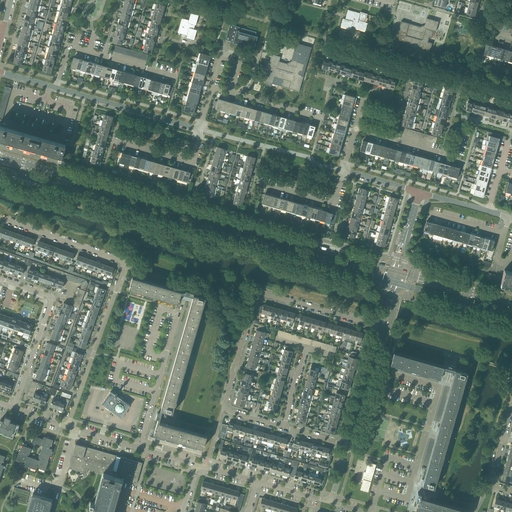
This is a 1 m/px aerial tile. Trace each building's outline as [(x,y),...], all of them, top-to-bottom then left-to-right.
[(436,1),(435,5),(436,5),(437,5),(437,7),(444,9),(445,8),(447,1),(441,0),(437,0),(437,1),(436,1)] [(125,1),(123,7),(132,9),(134,3),(125,1)] [(470,2),(468,8),(476,10),(478,4),(470,2)] [(30,3),(28,9),(37,11),(39,5),(30,3)] [(157,3),(155,9),(163,12),(165,6),(157,3)] [(61,5),(60,11),(68,14),(70,8),(61,5)] [(123,7),(122,13),(130,15),(132,9),(123,7)] [(476,10),(468,8),(466,14),(475,16),(476,10)] [(28,9),(26,14),(35,17),(37,11),(28,9)] [(155,9),(153,15),(162,18),(163,12),(155,9)] [(367,14),(360,12),(360,13),(348,10),(345,19),(343,18),(341,26),(351,29),(351,26),(356,27),(355,28),(365,31),(367,23),(365,22),(367,14)] [(60,11),(58,17),(67,20),(68,14),(60,11)] [(122,13),(120,19),(129,21),(130,15),(122,13)] [(187,35),(186,38),(194,40),(197,30),(194,29),(195,25),(196,25),(199,15),(191,13),(189,20),(182,18),(178,33),(187,35)] [(26,14),(25,20),(33,23),(35,17),(26,14)] [(153,15),(151,21),(160,24),(162,18),(153,15)] [(58,17),(56,23),(65,25),(67,20),(58,17)] [(393,48),(401,50),(403,43),(413,46),(411,53),(428,58),(432,43),(428,42),(429,37),(431,38),(434,31),(436,31),(439,21),(427,18),(426,18),(427,18),(424,28),(409,24),(409,23),(401,21),(399,28),(397,28),(395,35),(399,37),(398,41),(396,40),(393,48)] [(120,19),(118,25),(127,27),(129,21),(120,19)] [(25,20),(23,26),(32,29),(33,23),(25,20)] [(151,21),(150,27),(158,30),(160,24),(151,21)] [(56,23),(55,29),(63,31),(65,25),(56,23)] [(255,36),(256,32),(230,24),(226,40),(233,42),(233,43),(254,49),(258,37),(255,36)] [(118,25),(116,31),(125,33),(127,27),(118,25)] [(23,26),(21,32),(30,35),(32,29),(23,26)] [(150,27),(148,33),(157,36),(158,30),(150,27)] [(55,29),(53,35),(62,37),(63,31),(55,29)] [(116,31),(115,37),(123,39),(125,33),(116,31)] [(21,32),(20,38),(28,41),(30,35),(21,32)] [(144,39),(146,39),(155,42),(157,36),(148,33),(146,33),(144,39)] [(53,35),(51,41),(60,43),(62,37),(53,35)] [(123,39),(115,37),(113,43),(122,45),(123,39)] [(20,38),(18,44),(27,47),(28,41),(20,38)] [(146,39),(145,45),(153,48),(155,42),(146,39)] [(51,41),(49,47),(58,49),(60,43),(51,41)] [(266,74),(264,81),(268,82),(267,85),(271,86),(272,84),(283,87),(299,91),(304,72),(308,58),(309,58),(312,47),(311,47),(297,43),(296,43),(294,51),(291,61),(291,63),(288,64),(287,64),(279,61),(280,57),(272,54),(270,62),(268,61),(265,69),(270,70),(269,74),(266,74)] [(18,44),(16,50),(25,53),(27,47),(18,44)] [(484,54),(489,56),(492,46),(486,44),(484,54)] [(153,48),(145,45),(143,51),(151,54),(153,48)] [(49,47),(48,53),(56,55),(58,49),(49,47)] [(16,50),(15,56),(23,59),(25,53),(16,50)] [(48,53),(46,59),(55,61),(56,55),(48,53)] [(200,53),(199,58),(209,61),(210,55),(200,53)] [(23,59),(15,56),(13,62),(21,65),(23,59)] [(71,67),(76,69),(79,59),(74,57),(71,67)] [(196,62),(198,63),(208,66),(209,61),(199,58),(197,57),(196,62)] [(46,59),(44,65),(53,67),(55,61),(46,59)] [(85,74),(86,71),(89,61),(84,60),(81,70),(80,72),(85,74)] [(322,69),(328,70),(330,62),(324,60),(322,69)] [(328,70),(334,72),(336,64),(330,62),(328,70)] [(334,72),(340,74),(342,65),(336,64),(334,72)] [(53,67),(44,65),(43,71),(51,73),(53,67)] [(340,74),(346,76),(348,67),(342,65),(340,74)] [(104,79),(109,80),(113,68),(108,67),(105,77),(104,79)] [(346,76),(352,77),(354,69),(348,67),(346,76)] [(109,80),(114,82),(117,70),(113,68),(109,80)] [(352,77),(358,79),(360,70),(354,69),(352,77)] [(119,83),(122,71),(117,70),(114,82),(119,83)] [(358,79),(364,81),(366,72),(360,70),(358,79)] [(124,84),(124,82),(127,72),(122,71),(119,83),(124,84)] [(364,81),(370,82),(372,74),(366,72),(364,81)] [(370,82),(376,84),(378,76),(372,74),(370,82)] [(376,84),(381,86),(384,77),(378,76),(376,84)] [(381,86),(387,88),(390,79),(384,77),(381,86)] [(416,78),(414,84),(422,86),(424,80),(416,78)] [(390,79),(387,88),(394,89),(396,81),(390,79)] [(188,86),(191,87),(201,90),(202,85),(192,82),(190,81),(188,86)] [(165,83),(163,93),(168,95),(171,85),(165,83)] [(414,84),(412,90),(421,92),(422,86),(414,84)] [(445,86),(444,92),(452,95),(454,89),(445,86)] [(412,90),(410,95),(419,98),(421,92),(412,90)] [(345,94),(344,99),(354,102),(355,97),(353,96),(354,93),(348,92),(347,95),(345,94)] [(444,92),(442,98),(450,100),(452,95),(444,92)] [(410,95),(409,101),(417,104),(419,98),(410,95)] [(442,98),(440,104),(449,106),(450,100),(442,98)] [(215,109),(221,110),(224,100),(218,99),(217,101),(214,101),(213,106),(216,107),(215,109)] [(409,101),(407,107),(416,110),(417,104),(409,101)] [(466,110),(472,112),(474,103),(468,101),(466,110)] [(472,112),(478,113),(480,105),(474,103),(472,112)] [(440,104),(438,110),(449,113),(450,109),(448,109),(449,106),(440,104)] [(478,113),(484,115),(486,107),(480,105),(478,113)] [(195,109),(185,106),(184,111),(194,114),(195,109)] [(407,107),(405,113),(414,116),(416,110),(407,107)] [(484,115),(490,117),(492,108),(486,107),(484,115)] [(490,117),(496,119),(498,110),(492,108),(490,117)] [(437,109),(435,115),(437,116),(445,118),(446,116),(447,117),(449,113),(438,110),(437,109)] [(496,119),(502,120),(504,112),(498,110),(496,119)] [(502,120),(508,122),(510,113),(504,112),(502,120)] [(405,113),(404,119),(412,122),(414,116),(405,113)] [(105,114),(103,121),(111,123),(113,117),(105,114)] [(273,127),(278,129),(281,117),(276,115),(274,125),(273,127)] [(437,116),(435,122),(444,124),(445,118),(437,116)] [(283,130),(283,128),(286,118),(281,117),(278,129),(283,130)] [(412,122),(404,119),(402,125),(412,129),(414,122),(412,122)] [(103,121),(101,127),(110,129),(111,123),(103,121)] [(292,133),(297,134),(300,122),(296,121),(293,131),(292,133)] [(297,134),(302,136),(305,124),(300,122),(297,134)] [(435,122),(433,128),(442,130),(444,124),(435,122)] [(333,128),(335,128),(345,131),(347,126),(337,123),(334,123),(333,128)] [(305,124),(302,136),(307,137),(307,135),(310,125),(305,124)] [(315,126),(310,125),(307,135),(312,136),(315,126)] [(0,139),(11,143),(15,130),(6,128),(0,126),(0,139)] [(101,127),(99,132),(108,135),(110,129),(101,127)] [(442,130),(433,128),(432,134),(440,137),(442,130)] [(11,143),(28,148),(32,135),(23,133),(15,130),(11,143)] [(99,132),(98,138),(106,141),(108,135),(99,132)] [(488,132),(486,140),(498,144),(500,138),(498,138),(499,135),(488,132)] [(28,148),(45,152),(49,140),(40,137),(32,135),(28,148)] [(98,138),(96,144),(105,147),(106,141),(98,138)] [(49,140),(45,152),(63,157),(66,145),(57,142),(49,140)] [(360,150),(365,152),(368,142),(363,140),(360,150)] [(486,140),(485,145),(486,145),(497,149),(498,144),(486,140)] [(96,144),(94,150),(103,153),(105,147),(96,144)] [(217,147),(215,153),(224,155),(226,149),(217,147)] [(327,147),(326,152),(338,156),(340,150),(330,147),(327,147)] [(389,161),(389,159),(392,148),(387,147),(385,157),(384,159),(389,161)] [(94,150),(92,156),(101,159),(103,153),(94,150)] [(124,165),(125,164),(128,154),(122,153),(119,163),(120,163),(119,164),(124,165)] [(215,153),(214,159),(222,161),(224,155),(215,153)] [(247,155),(245,161),(254,164),(256,158),(247,155)] [(101,159),(92,156),(92,160),(89,160),(88,165),(96,167),(97,164),(99,165),(101,159)] [(138,171),(143,172),(147,160),(142,158),(139,168),(138,171)] [(427,172),(428,170),(431,160),(426,158),(423,168),(422,170),(427,172)] [(214,159),(212,165),(221,167),(222,161),(214,159)] [(147,160),(143,172),(148,173),(149,171),(152,161),(147,160)] [(245,161),(244,167),(252,170),(254,164),(245,161)] [(437,172),(437,175),(442,176),(445,164),(440,162),(437,172)] [(442,176),(446,177),(450,165),(445,164),(442,176)] [(212,165),(210,171),(219,173),(221,167),(212,165)] [(450,165),(446,177),(451,179),(455,166),(450,165)] [(172,180),(173,178),(176,168),(171,166),(168,176),(167,179),(172,180)] [(460,168),(455,166),(451,179),(456,180),(460,181),(462,172),(459,171),(459,170),(460,168)] [(244,167),(242,173),(250,176),(252,170),(244,167)] [(185,171),(182,181),(191,183),(194,174),(190,173),(191,172),(185,171)] [(210,171),(209,177),(217,179),(219,173),(210,171)] [(242,173),(240,179),(249,182),(250,176),(242,173)] [(209,177),(207,183),(216,185),(217,179),(209,177)] [(240,179),(238,185),(247,188),(249,182),(240,179)] [(207,183),(205,189),(214,191),(216,185),(207,183)] [(238,185),(237,191),(245,194),(247,188),(238,185)] [(360,188),(358,194),(367,196),(368,190),(360,188)] [(214,191),(205,189),(203,195),(212,197),(214,191)] [(484,192),(474,189),(473,194),(483,197),(484,192)] [(237,191),(235,197),(244,200),(245,194),(237,191)] [(262,203),(267,205),(270,195),(265,193),(262,203)] [(358,194),(356,200),(365,202),(367,196),(358,194)] [(389,196),(388,202),(396,205),(398,199),(389,196)] [(244,200),(235,197),(233,203),(232,206),(238,208),(239,205),(242,206),(244,200)] [(356,200),(355,206),(363,208),(365,202),(356,200)] [(388,202),(386,208),(395,211),(396,205),(388,202)] [(300,217),(301,215),(304,205),(299,203),(296,213),(296,215),(300,217)] [(355,206),(353,212),(361,214),(363,208),(355,206)] [(386,208),(384,214),(393,217),(395,211),(386,208)] [(328,212),(325,222),(330,223),(330,222),(334,223),(336,216),(333,215),(333,213),(328,212)] [(353,212),(351,218),(360,220),(361,214),(353,212)] [(384,214),(383,220),(391,223),(393,217),(384,214)] [(351,218),(349,224),(358,226),(360,220),(351,218)] [(383,220),(381,226),(390,229),(391,223),(383,220)] [(424,231),(429,233),(432,223),(427,221),(424,231)] [(349,224),(348,230),(356,232),(358,226),(349,224)] [(381,226),(379,232),(388,235),(390,229),(381,226)] [(5,238),(8,239),(11,231),(5,229),(2,237),(1,239),(4,240),(5,238)] [(356,232),(348,230),(346,236),(355,238),(356,232)] [(11,240),(14,241),(17,233),(11,231),(8,239),(7,241),(10,242),(11,240)] [(379,232),(377,238),(386,241),(388,235),(379,232)] [(17,242),(20,243),(22,235),(17,233),(14,241),(13,243),(16,244),(17,242)] [(22,244),(25,245),(28,237),(22,235),(20,243),(19,245),(22,246),(22,244)] [(28,237),(25,245),(26,245),(25,247),(27,248),(28,246),(32,247),(34,239),(28,237)] [(386,241),(377,238),(376,244),(384,247),(386,241)] [(489,239),(485,238),(482,248),(481,250),(486,252),(487,249),(489,239)] [(495,241),(489,239),(487,249),(492,251),(494,251),(495,248),(493,248),(495,241)] [(39,250),(42,251),(45,243),(39,241),(35,251),(38,252),(39,250)] [(44,252),(48,253),(50,245),(45,243),(42,251),(41,253),(44,254),(44,252)] [(50,254),(54,255),(56,247),(50,245),(48,253),(47,255),(50,256),(50,254)] [(56,256),(59,257),(62,249),(56,247),(54,255),(53,257),(56,258),(56,256)] [(62,258),(65,259),(68,251),(62,249),(59,257),(59,259),(61,260),(62,258)] [(65,259),(65,261),(67,262),(68,261),(71,262),(74,254),(68,251),(65,259)] [(78,264),(82,265),(84,257),(78,255),(75,265),(78,266),(78,264)] [(28,265),(30,260),(22,257),(21,258),(26,260),(25,264),(28,265)] [(84,266),(87,267),(90,259),(84,257),(82,265),(81,267),(83,268),(84,266)] [(90,268),(93,269),(96,261),(90,259),(87,267),(87,269),(89,270),(90,268)] [(6,270),(10,271),(13,263),(7,261),(3,270),(6,271),(6,270)] [(96,270),(99,271),(102,264),(96,261),(93,269),(93,271),(95,272),(96,270)] [(13,273),(15,274),(18,265),(13,263),(10,271),(13,272),(13,273)] [(102,272),(105,273),(108,266),(102,264),(99,271),(98,273),(101,274),(102,272)] [(18,265),(15,274),(18,275),(18,274),(22,275),(24,268),(18,265)] [(72,266),(70,273),(78,275),(79,273),(73,271),(74,267),(72,266)] [(114,268),(108,266),(105,273),(104,275),(107,276),(108,274),(111,276),(111,275),(114,276),(116,270),(113,269),(114,268)] [(30,278),(32,279),(35,270),(29,268),(27,276),(30,277),(30,278)] [(35,279),(39,280),(41,272),(35,270),(32,279),(35,280),(35,279)] [(501,282),(511,285),(511,272),(504,270),(502,277),(501,282)] [(41,283),(44,284),(47,275),(41,272),(39,280),(42,281),(42,282),(41,282),(41,283)] [(47,283),(50,284),(53,277),(47,275),(44,284),(46,284),(47,284),(46,284),(47,283)] [(53,287),(56,288),(59,279),(53,277),(50,284),(54,286),(53,287),(53,286),(53,287)] [(133,277),(129,289),(179,303),(182,291),(141,280),(133,277)] [(59,279),(56,288),(58,289),(58,288),(58,287),(62,289),(65,281),(59,279)] [(74,305),(79,307),(88,283),(82,286),(81,286),(80,289),(77,295),(76,294),(75,296),(75,297),(76,297),(74,305)] [(98,287),(96,293),(104,295),(106,290),(98,287)] [(173,413),(187,363),(189,356),(206,298),(194,295),(194,296),(190,295),(191,291),(186,290),(185,295),(185,296),(193,299),(177,353),(161,409),(161,410),(160,413),(159,413),(158,418),(161,419),(161,418),(163,419),(164,414),(166,415),(167,412),(173,413)] [(96,293),(94,298),(102,301),(104,295),(96,293)] [(94,298),(92,304),(100,307),(102,301),(94,298)] [(69,311),(76,313),(77,314),(79,307),(74,305),(73,306),(64,303),(62,307),(61,306),(60,308),(69,311)] [(92,304),(90,310),(98,313),(100,307),(92,304)] [(267,319),(268,315),(270,306),(264,304),(264,305),(261,304),(259,312),(266,314),(265,317),(264,317),(264,318),(267,319)] [(273,320),(274,317),(277,308),(270,306),(268,315),(272,316),(271,319),(270,319),(270,320),(273,320)] [(67,317),(69,311),(60,308),(59,311),(60,311),(61,311),(59,314),(67,317)] [(279,322),(280,318),(283,310),(277,308),(274,317),(278,318),(277,321),(279,322)] [(90,310),(88,316),(95,319),(98,313),(90,310)] [(286,324),(287,320),(289,311),(283,310),(280,318),(284,319),(283,323),(286,324)] [(287,320),(290,321),(289,325),(292,326),(293,322),(295,323),(298,314),(289,311),(287,320)] [(65,323),(67,317),(59,314),(58,318),(57,318),(57,317),(56,320),(65,323)] [(304,329),(305,325),(308,317),(299,314),(297,320),(300,321),(299,323),(303,325),(302,328),(301,328),(304,329)] [(8,329),(12,318),(7,316),(3,327),(8,329)] [(88,316),(86,322),(93,325),(95,319),(88,316)] [(310,331),(311,327),(314,319),(308,317),(305,325),(309,326),(308,330),(307,330),(310,331)] [(13,331),(17,319),(12,318),(8,329),(13,331)] [(18,331),(22,321),(18,320),(17,319),(13,331),(14,329),(19,330),(18,331)] [(316,333),(317,329),(320,320),(314,319),(311,327),(315,328),(314,331),(314,332),(316,333)] [(63,329),(65,323),(56,320),(55,323),(56,323),(55,326),(63,329)] [(324,331),(327,332),(329,323),(320,320),(317,329),(321,330),(320,333),(320,334),(323,334),(324,331)] [(23,334),(27,323),(22,321),(18,331),(23,333),(23,334)] [(86,322),(84,328),(91,330),(93,325),(86,322)] [(23,334),(29,336),(30,334),(32,328),(33,325),(27,323),(23,334)] [(335,338),(336,334),(338,326),(329,323),(327,332),(333,333),(332,337),(335,338)] [(61,335),(63,329),(55,326),(54,330),(53,330),(53,329),(52,331),(61,335)] [(341,340),(342,336),(344,327),(338,326),(336,334),(339,335),(339,339),(338,339),(341,340)] [(257,330),(255,336),(264,339),(264,338),(265,335),(268,336),(269,333),(263,332),(264,329),(258,327),(257,330)] [(347,342),(348,338),(351,329),(344,327),(342,336),(346,337),(345,340),(344,341),(347,342)] [(84,328),(82,334),(89,336),(91,330),(84,328)] [(353,343),(354,340),(354,339),(357,331),(351,329),(348,338),(352,339),(351,342),(353,343)] [(63,335),(61,335),(52,331),(51,334),(52,334),(51,338),(61,342),(63,335)] [(357,331),(354,339),(354,340),(358,341),(357,344),(363,346),(366,335),(363,334),(363,333),(357,331)] [(82,334),(80,339),(87,342),(89,336),(82,334)] [(255,336),(253,342),(262,345),(262,344),(263,341),(266,342),(267,342),(268,339),(264,338),(264,339),(255,336)] [(61,341),(60,344),(66,346),(69,337),(67,337),(65,342),(61,341)] [(87,342),(80,339),(77,346),(85,348),(87,342)] [(253,342),(251,348),(260,351),(261,347),(265,348),(266,346),(262,344),(262,345),(253,342)] [(46,345),(45,348),(54,351),(56,345),(48,343),(47,346),(46,346),(46,345)] [(16,345),(13,353),(22,356),(24,351),(22,350),(23,347),(16,345)] [(286,346),(283,355),(291,357),(293,351),(289,350),(290,347),(286,346)] [(45,351),(44,354),(52,357),(54,351),(45,348),(44,351),(44,350),(45,351)] [(251,348),(250,354),(259,357),(260,353),(263,354),(263,355),(264,352),(260,351),(251,348)] [(75,351),(73,357),(81,360),(83,354),(75,351)] [(394,352),(391,364),(440,378),(443,366),(394,352)] [(13,353),(12,358),(20,361),(22,356),(13,353)] [(343,362),(347,363),(347,362),(356,365),(358,359),(357,359),(358,356),(356,355),(350,353),(348,360),(345,359),(344,359),(343,362)] [(42,357),(41,360),(50,363),(52,357),(44,354),(43,358),(42,358),(42,357)] [(250,354),(248,361),(257,363),(258,359),(261,360),(261,361),(262,361),(262,358),(259,357),(250,354)] [(280,360),(282,360),(289,363),(291,357),(283,355),(281,354),(280,360)] [(73,357),(71,363),(79,366),(81,360),(73,357)] [(12,358),(10,363),(18,366),(20,361),(12,358)] [(41,362),(40,366),(48,369),(50,363),(41,360),(40,362),(41,362)] [(282,360),(280,366),(288,369),(289,363),(282,360)] [(257,363),(248,361),(246,367),(255,370),(256,366),(259,367),(260,367),(261,364),(257,363)] [(342,365),(342,368),(354,371),(356,365),(347,362),(347,363),(346,366),(343,365),(342,365)] [(18,366),(10,363),(8,369),(16,372),(18,366)] [(71,363),(69,369),(77,372),(79,366),(71,363)] [(37,369),(37,371),(46,374),(48,369),(40,366),(39,370),(38,369),(37,369)] [(280,366),(278,372),(286,374),(288,369),(280,366)] [(311,366),(309,374),(317,377),(319,369),(311,366)] [(342,368),(340,374),(352,377),(354,371),(342,368)] [(69,369),(67,375),(75,377),(77,372),(69,369)] [(422,479),(421,485),(429,487),(434,488),(467,373),(452,369),(450,375),(454,376),(450,387),(424,480),(422,479)] [(46,374),(37,371),(36,374),(37,374),(36,378),(43,381),(46,374)] [(278,372),(277,378),(284,380),(286,374),(278,372)] [(244,373),(243,379),(252,381),(253,378),(256,379),(257,377),(244,373)] [(309,374),(307,380),(315,383),(317,377),(309,374)] [(340,374),(338,380),(350,383),(352,377),(340,374)] [(67,375),(65,381),(72,383),(75,377),(67,375)] [(54,377),(53,377),(51,382),(47,381),(46,384),(51,386),(54,377)] [(277,378),(275,384),(283,386),(284,380),(277,378)] [(243,379),(241,385),(250,388),(251,384),(254,385),(255,382),(252,381),(243,379)] [(72,383),(65,381),(63,380),(61,386),(56,384),(57,381),(55,380),(53,387),(64,391),(66,388),(70,390),(72,383)] [(307,380),(305,386),(313,388),(315,383),(307,380)] [(350,383),(338,380),(336,386),(349,390),(350,383)] [(8,382),(5,390),(10,392),(10,391),(12,392),(16,382),(14,381),(13,383),(8,382)] [(241,385),(239,391),(248,394),(249,390),(252,391),(253,391),(254,389),(250,388),(241,385)] [(305,386),(304,392),(312,394),(314,395),(316,389),(313,388),(305,386)] [(273,389),(272,395),(279,397),(281,392),(273,389)] [(32,400),(38,402),(42,392),(40,391),(39,394),(35,392),(32,400)] [(111,391),(102,404),(121,418),(130,405),(117,396),(117,395),(117,394),(116,394),(115,394),(111,391)] [(239,391),(237,397),(246,400),(247,396),(250,397),(251,398),(252,395),(248,394),(239,391)] [(42,392),(38,402),(45,404),(47,397),(44,396),(45,393),(42,392)] [(304,392),(302,398),(310,400),(312,394),(304,392)] [(332,395),(331,398),(335,399),(343,401),(345,395),(336,393),(335,396),(332,395)] [(272,395),(270,401),(278,403),(279,397),(272,395)] [(246,400),(237,397),(236,404),(244,406),(245,402),(249,403),(249,404),(250,401),(246,400)] [(59,401),(57,409),(63,411),(64,408),(66,409),(70,399),(67,398),(65,403),(59,401)] [(302,398),(300,403),(308,406),(310,400),(302,398)] [(329,404),(333,405),(342,407),(343,401),(335,399),(331,398),(330,401),(329,404)] [(50,406),(57,409),(59,401),(53,399),(50,406)] [(278,403),(270,401),(268,407),(265,406),(264,410),(274,413),(275,409),(276,409),(278,403)] [(327,410),(331,411),(340,413),(342,407),(333,405),(332,409),(329,408),(328,407),(327,410)] [(299,409),(297,415),(305,417),(307,411),(299,409)] [(326,416),(329,417),(338,420),(340,413),(331,411),(330,415),(327,414),(326,414),(326,416)] [(305,417),(297,415),(295,421),(297,422),(297,424),(305,426),(308,418),(305,417)] [(3,434),(11,437),(12,434),(14,435),(16,430),(15,430),(16,428),(18,429),(20,424),(10,421),(11,418),(6,416),(4,420),(1,419),(0,420),(0,431),(3,433),(3,434)] [(324,422),(328,424),(328,423),(336,426),(338,420),(329,417),(328,421),(325,420),(324,422)] [(157,422),(155,431),(154,431),(149,436),(197,450),(200,447),(203,448),(207,436),(161,423),(162,423),(159,422),(158,422),(157,422)] [(232,433),(233,431),(235,424),(229,422),(228,428),(225,427),(222,438),(225,439),(227,432),(232,433)] [(328,423),(328,424),(327,427),(323,426),(321,431),(332,434),(332,432),(334,432),(336,426),(328,423)] [(250,436),(256,438),(259,431),(253,429),(250,436)] [(26,466),(34,469),(34,468),(36,468),(36,469),(37,466),(39,467),(39,468),(40,467),(42,468),(41,469),(45,470),(49,461),(47,461),(48,458),(49,459),(51,451),(51,449),(52,449),(49,448),(50,446),(51,446),(50,445),(51,443),(52,444),(53,440),(44,436),(43,439),(34,436),(33,440),(33,442),(32,442),(43,446),(39,458),(40,458),(39,460),(27,456),(28,454),(29,455),(32,448),(22,445),(21,449),(22,449),(21,451),(19,451),(16,460),(20,461),(20,460),(23,461),(22,462),(23,461),(25,462),(24,465),(24,464),(27,465),(26,466)] [(219,457),(226,458),(228,451),(229,449),(222,447),(224,440),(221,439),(219,448),(222,449),(219,457)] [(298,451),(299,448),(301,440),(295,439),(294,443),(290,442),(289,448),(298,451)] [(76,444),(69,468),(87,473),(88,469),(94,449),(86,446),(83,446),(76,444)] [(324,447),(322,454),(330,456),(332,450),(330,449),(324,447)] [(94,449),(88,469),(103,473),(123,479),(125,480),(137,483),(142,463),(131,459),(122,457),(116,455),(94,449)] [(226,458),(232,460),(234,453),(228,451),(226,458)] [(232,460),(238,462),(240,454),(234,453),(232,460)] [(240,454),(238,462),(245,464),(247,456),(240,454)] [(250,465),(257,467),(259,460),(253,458),(250,465)] [(257,467),(263,469),(265,461),(259,460),(257,467)] [(284,467),(282,474),(288,476),(289,475),(291,476),(294,466),(296,461),(293,460),(291,466),(291,469),(284,467)] [(263,469),(269,471),(272,463),(265,461),(263,469)] [(376,465),(376,464),(368,462),(368,463),(365,472),(364,472),(362,479),(363,480),(361,489),(361,490),(368,492),(368,491),(376,465)] [(269,471),(276,473),(278,465),(272,463),(269,471)] [(276,473),(282,474),(284,467),(278,465),(276,473)] [(503,470),(502,473),(511,475),(511,476),(511,475),(511,472),(511,473),(511,472),(511,469),(504,467),(505,468),(504,470),(503,470)] [(294,478),(300,480),(303,472),(296,470),(294,478)] [(300,480),(307,482),(309,474),(303,472),(300,480)] [(112,511),(114,506),(115,506),(114,505),(116,499),(117,499),(116,499),(118,492),(119,493),(119,492),(118,492),(120,486),(121,486),(121,485),(120,485),(122,479),(123,479),(103,473),(103,474),(104,474),(102,480),(101,480),(102,481),(100,487),(99,487),(100,487),(98,494),(98,493),(98,494),(96,500),(96,501),(95,504),(94,503),(90,502),(89,505),(93,506),(93,505),(94,505),(95,506),(94,507),(94,508),(93,511),(47,511),(49,508),(49,507),(50,507),(50,506),(49,506),(51,501),(52,501),(52,499),(51,499),(47,498),(46,498),(45,498),(45,500),(41,499),(42,497),(41,496),(34,494),(33,494),(33,495),(32,497),(33,497),(32,501),(31,501),(31,504),(30,504),(29,508),(29,507),(29,508),(29,511),(28,511),(27,511),(112,511)] [(511,475),(502,473),(503,474),(502,476),(501,476),(500,479),(511,483),(511,481),(511,479),(510,479),(511,476),(511,475)] [(307,482),(313,483),(315,476),(309,474),(307,482)] [(315,476),(313,483),(319,485),(321,478),(315,476)] [(201,489),(207,491),(209,483),(203,481),(201,489)] [(207,491),(213,493),(215,484),(209,483),(207,491)] [(213,493),(219,494),(221,486),(215,484),(213,493)] [(219,494),(225,496),(227,488),(221,486),(219,494)] [(225,496),(231,498),(233,489),(227,488),(225,496)] [(231,498),(237,499),(237,500),(239,493),(239,491),(233,489),(231,498)] [(414,505),(416,506),(415,509),(427,511),(467,511),(468,511),(464,510),(443,504),(443,503),(428,499),(420,497),(421,493),(418,492),(414,505)] [(237,499),(235,507),(240,509),(244,495),(239,493),(237,500),(237,499)] [(260,506),(266,508),(268,500),(262,498),(260,506)] [(494,506),(500,508),(502,501),(496,499),(494,506)] [(266,508),(272,510),(274,501),(268,500),(266,508)] [(272,510),(278,511),(280,503),(274,501),(272,510)] [(197,502),(196,508),(204,510),(206,504),(197,502)] [(278,511),(279,511),(284,511),(286,505),(280,503),(278,511)]
